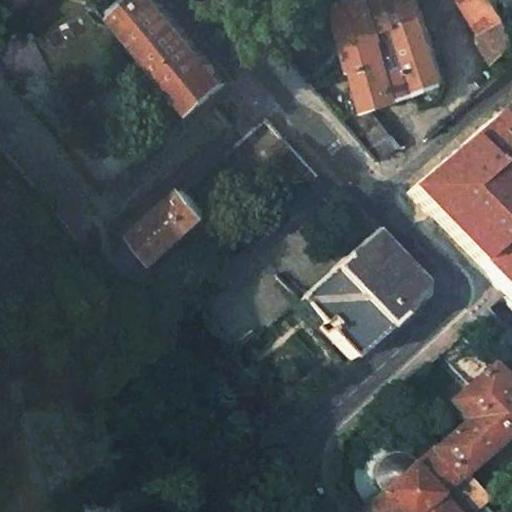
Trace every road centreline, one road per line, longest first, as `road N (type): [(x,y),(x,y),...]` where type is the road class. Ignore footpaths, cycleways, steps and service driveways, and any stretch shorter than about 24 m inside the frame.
road 1 (unclassified): [(374,198),(435,266),(441,289),(434,311),(316,418),(300,443),(301,472),(333,511)]
road 2 (unclassified): [(197,0),(374,198)]
road 3 (residential): [(511,79),(374,198)]
road 4 (residential): [(0,104),(84,214)]
